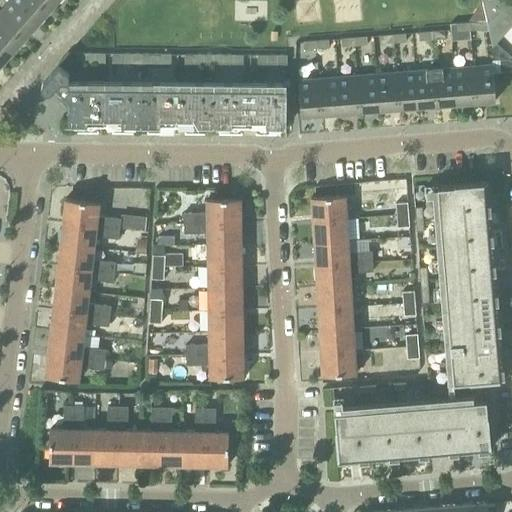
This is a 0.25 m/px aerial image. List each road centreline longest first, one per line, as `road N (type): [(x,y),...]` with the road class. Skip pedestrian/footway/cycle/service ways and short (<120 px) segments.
road 1 (residential): [(288,485),(275,159)]
road 2 (residential): [(0,462),(29,152)]
road 3 (residential): [(247,502),(0,501)]
road 4 (residential): [(275,159),(29,152)]
road 5 (residential): [(511,147),(492,136),(275,159)]
road 6 (residential): [(337,498),(511,484)]
